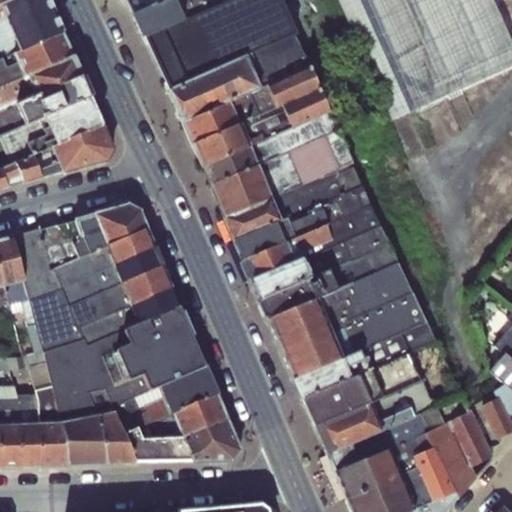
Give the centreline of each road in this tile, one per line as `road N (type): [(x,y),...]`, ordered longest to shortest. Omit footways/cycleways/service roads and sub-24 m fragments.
road 1 (tertiary): [(155,168),(290,469)]
road 2 (residential): [(0,494),(259,483),(290,469)]
road 3 (tertiary): [(77,0),(155,168)]
road 4 (residential): [(155,168),(0,213)]
